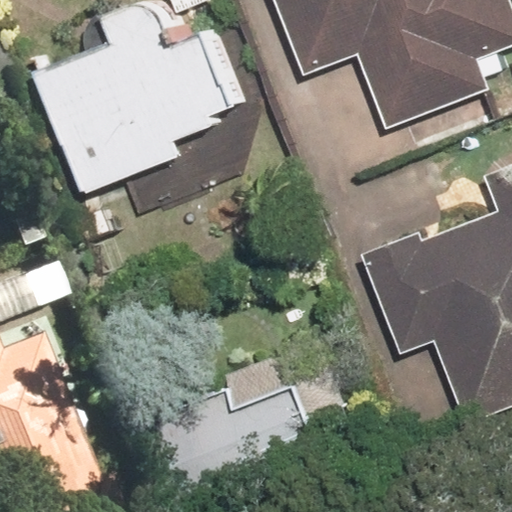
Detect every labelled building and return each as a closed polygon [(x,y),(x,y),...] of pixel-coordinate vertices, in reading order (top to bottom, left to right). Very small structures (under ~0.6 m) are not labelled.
[(264,167),(213,27),(172,22),(163,0),(135,0),(98,14),(106,36),(33,62),(79,192),(123,176),(136,213),(264,167)] [(511,0),(272,0),(300,78),(358,57),(383,127),(491,89),(480,57),(511,45),(511,0)] [(422,230),(363,252),(401,354),(436,341),(467,425),(511,407),(511,159),(480,171),(496,213),(426,239),(422,230)] [(0,511),(17,511),(118,478),(44,263),(0,278),(0,511)] [(172,497),(355,437),(318,324),(180,370),(189,397),(144,412),(172,497)]
